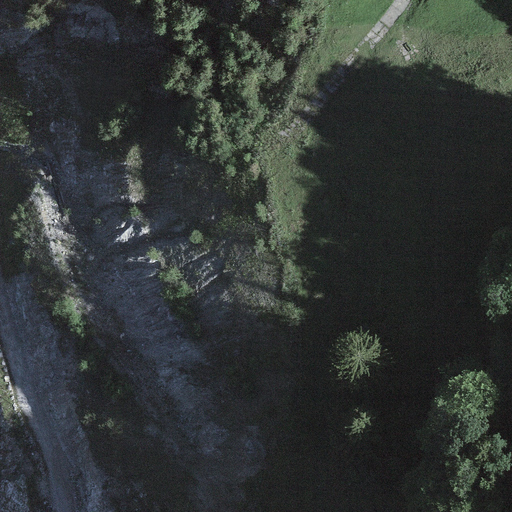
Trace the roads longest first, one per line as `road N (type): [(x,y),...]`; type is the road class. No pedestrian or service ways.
road 1 (track): [(67,511),(59,462),(19,361),(0,283)]
road 2 (track): [(283,139),(404,0)]
